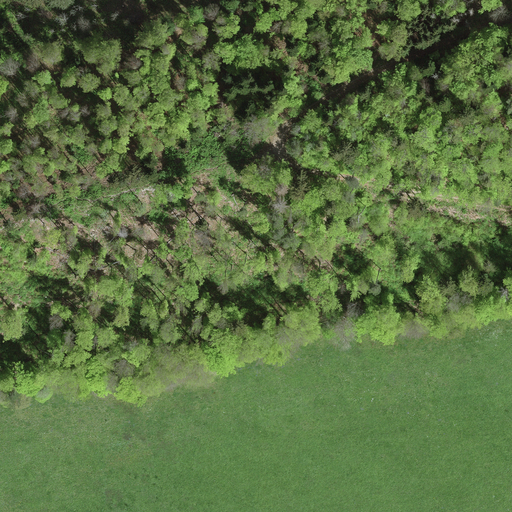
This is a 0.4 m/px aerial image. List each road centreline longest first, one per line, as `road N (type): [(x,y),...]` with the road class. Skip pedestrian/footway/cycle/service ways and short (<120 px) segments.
road 1 (track): [(511,16),(359,79),(285,125),(275,147)]
road 2 (track): [(275,147),(294,165),(511,209)]
